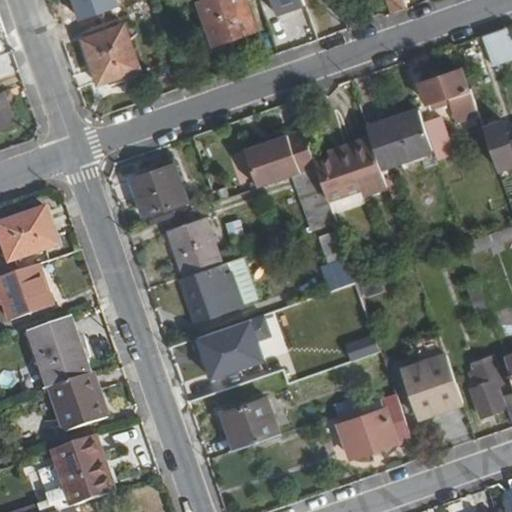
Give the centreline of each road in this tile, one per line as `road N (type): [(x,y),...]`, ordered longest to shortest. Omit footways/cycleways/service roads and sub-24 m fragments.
road 1 (residential): [(511,2),(77,150)]
road 2 (residential): [(203,511),(77,150)]
road 3 (residential): [(511,452),(343,511)]
road 4 (residential): [(77,150),(23,0)]
